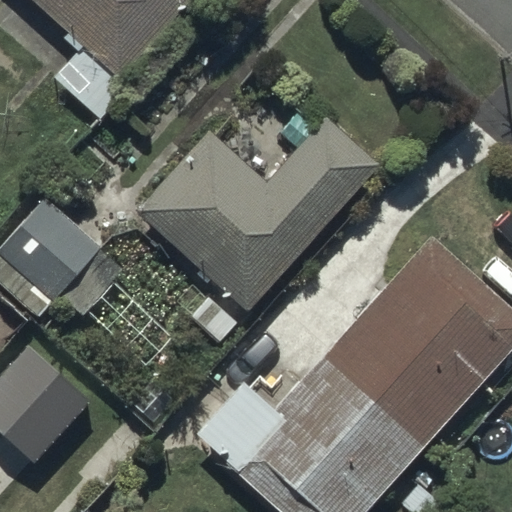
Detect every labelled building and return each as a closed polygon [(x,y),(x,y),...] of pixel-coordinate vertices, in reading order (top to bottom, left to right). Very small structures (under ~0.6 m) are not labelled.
[(49,0),(72,20),(66,27),(80,39),(55,67),(102,108),(133,72),(122,62),(177,0),(49,0)] [(209,126),(136,203),(200,264),(195,269),(206,279),(211,274),(243,304),(380,161),(326,111),(263,177),(209,126)] [(99,233),(42,185),(0,234),(0,277),(39,310),(59,286),(83,307),(122,262),(95,239),(99,233)] [(351,511),(511,328),(511,293),(431,222),(277,398),(242,368),(197,420),(239,457),(238,459),(297,511),(351,511)] [(93,399),(27,339),(0,369),(0,428),(37,461),(93,399)]
